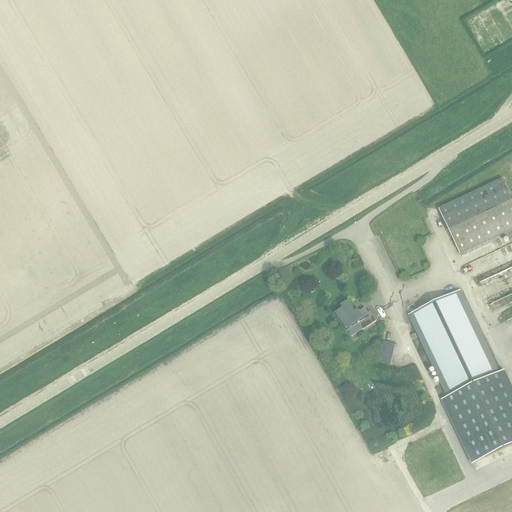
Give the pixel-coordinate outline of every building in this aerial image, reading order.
[(439,210),(460,255),(511,230),(511,200),(503,180),(439,210)] [(511,242),(493,251),(500,265),(511,259),(511,242)] [(480,268),(484,275),(500,267),(496,259),(480,268)] [(488,284),(494,298),(511,290),(511,271),(498,278),(499,280),(488,284)] [(460,292),(408,317),(447,398),(443,400),(474,464),(511,445),(511,389),(503,371),(499,373),(460,292)] [(336,314),(341,323),(346,330),(358,323),(363,330),(376,322),(373,316),(370,318),(364,309),(358,313),(357,311),(354,313),(348,302),(341,307),(343,309),(336,314)]
